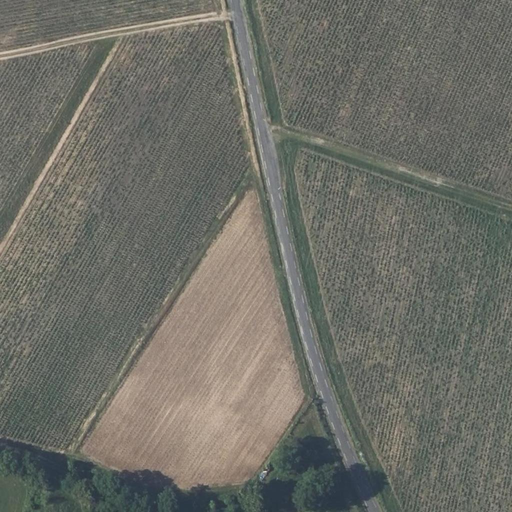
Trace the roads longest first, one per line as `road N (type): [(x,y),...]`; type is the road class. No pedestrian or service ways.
road 1 (unclassified): [(235,0),(314,364),(374,511)]
road 2 (track): [(511,211),(260,129)]
road 3 (track): [(238,15),(0,58)]
road 4 (track): [(121,511),(115,494),(0,450)]
